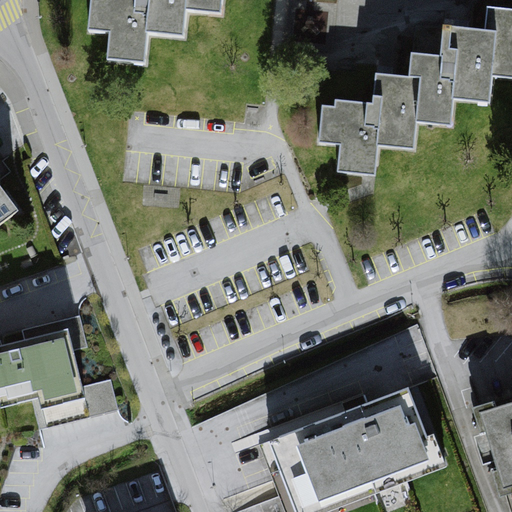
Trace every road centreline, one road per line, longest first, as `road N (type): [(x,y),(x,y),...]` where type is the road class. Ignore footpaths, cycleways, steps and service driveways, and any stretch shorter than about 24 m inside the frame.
road 1 (residential): [(153,394),(0,16)]
road 2 (residential): [(511,239),(153,394)]
road 3 (residential): [(197,511),(153,394)]
